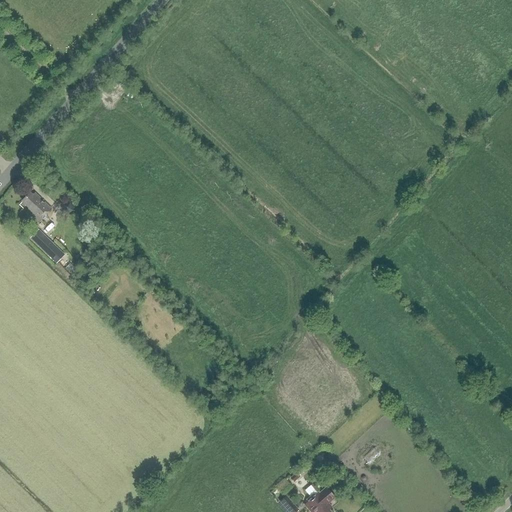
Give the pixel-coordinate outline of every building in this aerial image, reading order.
[(29,195),(23,201),(30,208),(27,211),(38,222),(50,209),(34,195),(32,197),(29,195)] [(64,255),(38,230),(30,238),(56,264),(64,255)] [(296,473),(290,479),(293,483),(300,477),(296,473)] [(330,511),(329,510),(331,508),(328,504),(334,498),(326,488),(319,494),(318,493),(317,494),(313,489),(307,493),(312,498),(304,505),(310,511),(330,511)] [(295,511),(298,510),(286,496),(280,502),(288,511),(295,511)]
